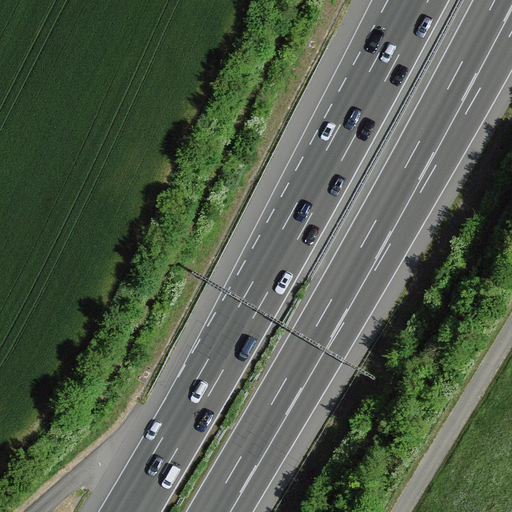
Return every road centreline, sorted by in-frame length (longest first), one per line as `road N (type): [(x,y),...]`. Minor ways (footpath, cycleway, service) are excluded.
road 1 (motorway): [(418,0),(129,511)]
road 2 (motorway): [(220,511),(503,0)]
road 3 (unclassified): [(404,511),(511,333)]
